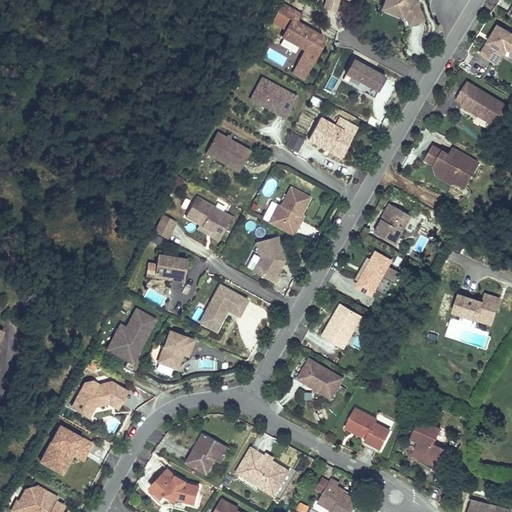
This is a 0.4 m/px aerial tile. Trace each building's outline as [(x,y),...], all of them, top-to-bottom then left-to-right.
[(385,0),(383,6),(394,11),(395,7),(405,11),(404,12),(409,25),(423,20),(417,5),(419,2),(414,0),(385,0)] [(304,49),(297,62),(298,66),(294,73),(304,79),(323,44),(321,35),(297,22),(302,14),(281,2),(276,11),(290,19),(281,37),(304,49)] [(381,11),(402,20),(405,29),(424,22),(423,20),(409,25),(404,12),(405,11),(395,7),(394,11),(383,6),(381,11)] [(481,56),(497,65),(506,49),(511,51),(511,34),(498,26),(481,56)] [(268,49),(265,56),(282,64),(286,57),(268,49)] [(386,77),(353,59),(345,73),(378,91),(386,77)] [(286,114),(255,98),(265,80),(262,78),(250,99),(285,118),(286,114)] [(255,98),(286,114),(296,97),(265,80),(255,98)] [(468,82),(457,100),(464,104),(463,106),(496,126),(508,107),(468,82)] [(353,135),(320,117),(308,139),(323,148),(325,144),(342,154),(353,135)] [(297,152),(305,139),(292,131),(284,145),(297,152)] [(242,173),(254,153),(220,134),(209,155),(242,173)] [(323,148),(322,148),(340,158),(342,154),(325,144),(323,148)] [(478,164),(457,152),(453,158),(449,156),(433,146),(428,155),(437,160),(434,166),(443,172),(441,175),(464,188),(478,164)] [(449,156),(453,158),(457,152),(453,149),(449,156)] [(424,161),(434,166),(437,160),(428,155),(424,161)] [(279,203),(268,222),(293,236),(297,228),(294,227),(311,198),(292,187),(281,205),(279,203)] [(219,240),(232,217),(197,198),(186,217),(200,225),(212,232),(210,235),(219,240)] [(393,206),(389,204),(381,219),(382,220),(384,221),(393,206)] [(411,216),(393,206),(384,221),(382,220),(375,233),(396,245),(411,216)] [(297,228),(303,217),(300,216),(294,227),(297,228)] [(212,232),(200,225),(198,228),(210,235),(212,232)] [(284,260),(277,236),(256,242),(261,257),(253,271),(275,283),(279,276),(276,275),(280,268),(278,267),(281,261),(284,260)] [(355,279),(360,282),(374,289),(382,276),(395,284),(401,273),(388,265),(390,261),(376,254),(373,260),(367,257),(355,279)] [(155,273),(169,276),(169,278),(183,281),(187,260),(158,255),(155,273)] [(477,269),(462,262),(445,296),(460,304),(460,302),(463,296),(482,305),(490,288),(479,283),(472,279),(475,273),(477,269)] [(146,275),(169,279),(169,278),(169,276),(155,273),(156,264),(148,263),(146,275)] [(483,276),(475,273),(472,279),(479,283),(483,276)] [(163,293),(163,280),(150,280),(151,293),(163,293)] [(372,293),(374,289),(360,282),(358,286),(372,293)] [(220,285),(199,322),(208,327),(212,321),(217,324),(217,323),(225,309),(239,317),(248,300),(220,285)] [(482,305),(463,296),(460,302),(479,311),(482,305)] [(332,319),(335,320),(344,306),(341,304),(332,319)] [(322,337),(344,349),(363,316),(344,306),(335,320),(332,319),(322,336),(322,337)] [(137,352),(155,319),(136,309),(126,327),(120,324),(106,348),(128,360),(134,350),(137,352)] [(0,332),(1,330),(9,315),(0,310),(0,332)] [(217,324),(212,321),(208,327),(216,331),(220,325),(217,323),(217,324)] [(194,340),(169,331),(158,362),(174,368),(180,353),(188,356),(194,340)] [(131,362),(137,352),(134,350),(128,360),(131,362)] [(332,399),(343,379),(309,359),(297,379),(332,399)] [(129,390),(112,381),(100,384),(92,380),(85,382),(72,407),(89,416),(96,405),(96,404),(108,401),(109,401),(110,402),(119,408),(129,390)] [(377,419),(355,409),(346,428),(364,437),(365,433),(369,435),(366,441),(381,448),(390,430),(376,423),(377,419)] [(440,429),(420,420),(412,438),(419,441),(414,452),(434,461),(438,463),(443,452),(444,449),(442,448),(434,444),(440,429)] [(61,465),(72,447),(79,451),(85,440),(60,426),(44,455),(61,465)] [(206,434),(204,433),(195,448),(198,449),(206,434)] [(222,443),(206,434),(198,449),(195,448),(187,462),(207,474),(215,459),(221,463),(226,454),(218,449),(222,443)] [(434,461),(414,452),(419,441),(412,438),(407,447),(411,449),(409,454),(432,465),(434,461)] [(62,474),(73,454),(83,460),(92,443),(85,440),(79,451),(72,447),(61,465),(44,455),(40,461),(62,474)] [(229,448),(222,443),(218,449),(226,454),(229,448)] [(457,452),(443,446),(442,448),(444,449),(443,452),(454,457),(457,452)] [(290,471),(258,452),(256,455),(249,451),(237,473),(244,477),(246,474),(278,493),(290,471)] [(167,496),(177,501),(178,499),(196,504),(201,487),(186,483),(187,482),(177,477),(169,470),(156,485),(167,495),(167,496)] [(278,493),(246,474),(244,477),(276,496),(278,493)] [(351,511),(358,501),(347,495),(343,493),(345,491),(337,486),(339,483),(331,479),(318,502),(333,510),(331,511),(351,511)] [(167,495),(156,485),(153,490),(164,500),(167,496),(167,495)] [(21,511),(36,511),(38,511),(62,511),(65,506),(57,502),(59,498),(38,487),(26,490),(20,502),(21,511)] [(239,511),(237,511),(238,508),(222,499),(214,511),(239,511)] [(21,511),(20,502),(17,500),(10,511),(21,511)] [(509,511),(509,510),(471,500),(468,511),(509,511)]
